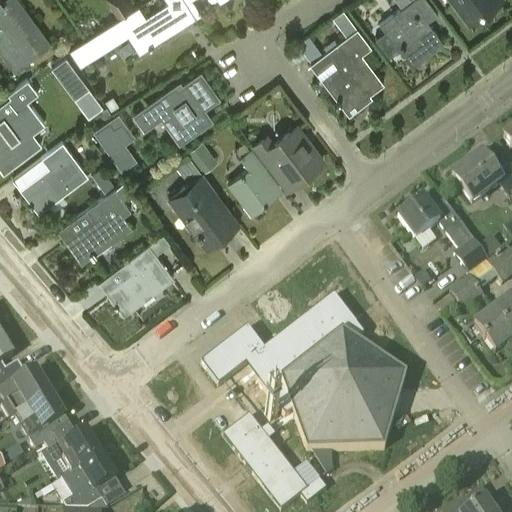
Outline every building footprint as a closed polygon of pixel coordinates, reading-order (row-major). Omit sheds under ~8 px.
[(18,0),(0,0),(0,51),(15,71),(52,44),(18,0)] [(138,53),(196,16),(185,0),(166,0),(167,1),(144,15),(138,5),(69,49),(80,66),(127,35),(138,53)] [(132,6),(127,0),(104,0),(116,17),(132,6)] [(185,0),(196,16),(200,13),(191,0),(185,0)] [(411,0),(412,1),(380,25),(384,31),(375,38),(390,57),(400,50),(412,67),(444,43),(428,21),(438,14),(427,0),(411,0)] [(451,0),(469,23),(499,0),(451,0)] [(368,93),(382,83),(360,54),(370,46),(357,29),(310,64),(348,114),(371,97),(368,93)] [(296,44),(310,64),(320,56),(305,37),(296,44)] [(88,88),(65,57),(50,68),(74,99),(88,88)] [(217,98),(200,73),(177,89),(174,86),(134,114),(144,128),(161,116),(171,130),(183,122),(191,133),(210,120),(202,108),(217,98)] [(0,111),(3,116),(0,118),(0,155),(44,122),(28,101),(31,99),(22,87),(0,104),(0,111)] [(105,101),(110,110),(118,105),(112,96),(105,101)] [(133,136),(122,120),(113,126),(109,120),(94,131),(109,153),(133,136)] [(298,177),(320,161),(296,128),(269,147),(263,139),(253,146),(268,166),(282,155),(298,177)] [(511,152),(511,133),(503,140),(511,152)] [(206,170),(219,160),(203,140),(190,149),(206,170)] [(41,157),(48,167),(19,188),(38,213),(87,175),(62,141),(41,157)] [(250,213),(281,190),(250,148),(239,157),(247,168),(227,183),(250,213)] [(202,173),(200,174),(186,153),(174,162),(189,183),(168,198),(205,247),(229,229),(208,201),(218,194),(202,173)] [(473,206),(498,187),(510,203),(511,202),(511,200),(511,173),(508,168),(497,177),(481,157),(452,180),(473,206)] [(104,167),(93,173),(102,187),(112,181),(104,167)] [(86,209),(92,218),(64,239),(81,263),(131,227),(123,215),(130,209),(115,188),(86,209)] [(446,207),(434,216),(421,200),(396,219),(415,243),(438,225),(458,252),(453,256),(469,278),(486,265),(488,263),(446,207)] [(124,314),(173,277),(148,244),(127,260),(134,269),(106,290),(124,314)] [(488,263),(486,265),(501,287),(511,278),(511,257),(506,250),(488,263)] [(482,298),(467,278),(447,293),(462,312),(482,298)] [(511,297),(493,312),(511,336),(511,297)] [(385,452),(405,377),(356,344),(363,338),(333,299),(263,352),(247,330),(199,366),(218,390),(245,368),(284,420),(292,415),(306,453),(311,453),(331,453),(385,452)] [(511,342),(511,336),(493,312),(473,327),(495,355),(511,342)] [(0,336),(0,377),(6,373),(6,372),(1,365),(13,358),(0,336)] [(14,417),(48,396),(35,373),(26,379),(17,365),(6,372),(6,373),(0,377),(0,396),(2,399),(4,398),(7,403),(1,407),(9,420),(14,417)] [(42,442),(67,426),(48,396),(14,417),(35,452),(44,446),(42,442)] [(279,511),(283,511),(300,499),(306,507),(325,492),(318,483),(306,492),(249,418),(222,438),(279,511)] [(69,425),(67,426),(42,442),(44,446),(48,453),(46,454),(62,481),(101,458),(86,434),(78,440),(69,425)] [(331,453),(311,453),(326,478),(332,472),(331,453)] [(115,481),(101,458),(62,481),(61,482),(71,499),(62,505),(66,511),(88,510),(102,502),(96,492),(115,481)] [(495,511),(487,499),(472,510),(465,501),(449,511),(495,511)]
